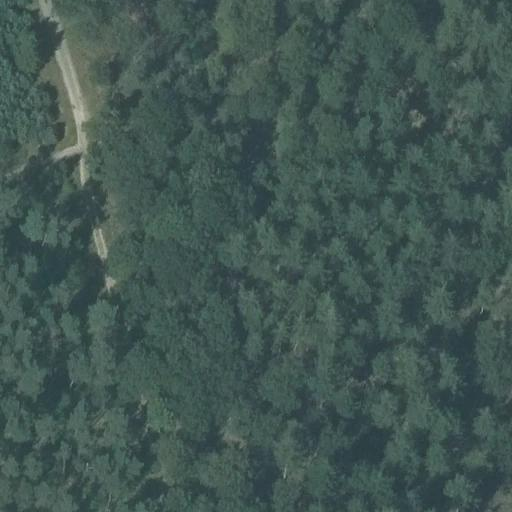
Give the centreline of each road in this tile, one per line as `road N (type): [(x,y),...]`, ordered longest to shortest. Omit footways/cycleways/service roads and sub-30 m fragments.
road 1 (track): [(511,254),(310,362),(214,389),(212,281),(165,165),(106,144),(0,191)]
road 2 (track): [(162,511),(80,155),(27,0)]
